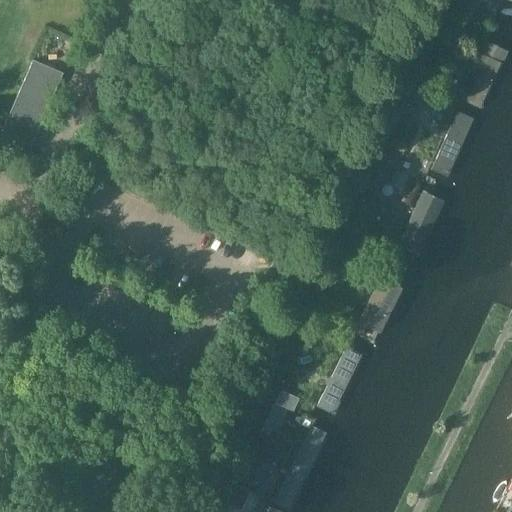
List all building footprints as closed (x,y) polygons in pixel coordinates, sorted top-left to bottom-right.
[(504,49),(489,42),(464,102),(479,108),(504,49)] [(62,73),(33,61),(1,132),(30,145),(62,73)] [(476,117),(458,110),(434,168),(452,176),(476,117)] [(446,199),(422,188),(396,245),(420,256),(446,199)] [(400,285),(378,275),(350,332),(371,343),(400,285)] [(366,351),(349,343),(318,405),(335,413),(366,351)] [(328,433),(309,424),(271,501),(289,510),(328,433)]
